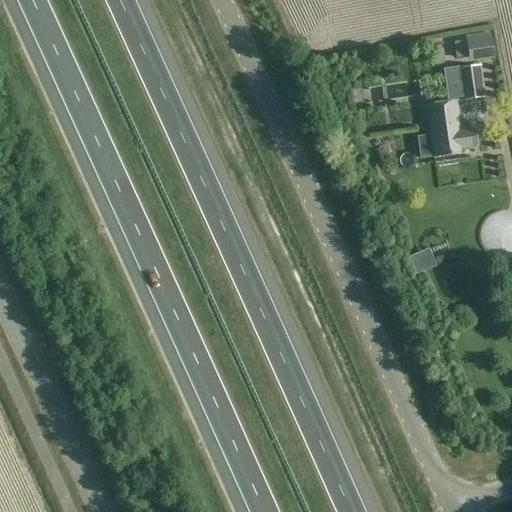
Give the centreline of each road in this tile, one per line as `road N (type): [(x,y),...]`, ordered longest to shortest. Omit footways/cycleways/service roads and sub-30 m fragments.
road 1 (motorway): [(32,0),(264,511)]
road 2 (motorway): [(349,511),(120,0)]
road 3 (unclassified): [(451,509),(219,0)]
road 4 (tertiary): [(98,511),(0,294)]
